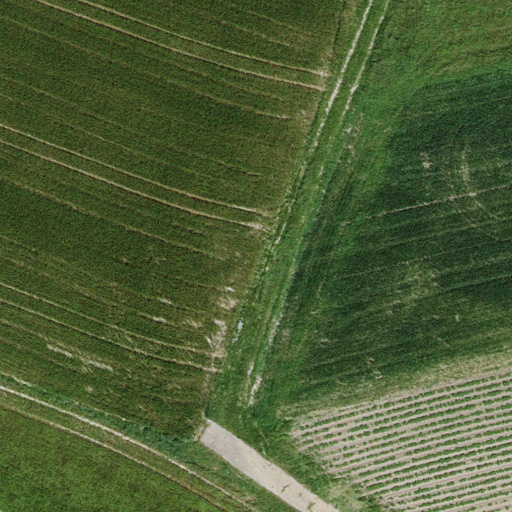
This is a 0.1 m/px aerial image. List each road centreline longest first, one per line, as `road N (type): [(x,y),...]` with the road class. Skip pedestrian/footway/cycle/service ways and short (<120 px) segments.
road 1 (track): [(397,0),(220,441)]
road 2 (track): [(320,511),(220,441)]
